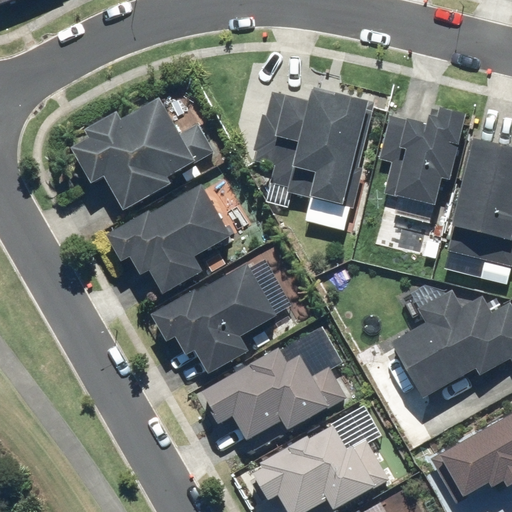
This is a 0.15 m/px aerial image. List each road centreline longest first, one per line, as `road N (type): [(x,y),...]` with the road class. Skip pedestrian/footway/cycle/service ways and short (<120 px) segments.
road 1 (residential): [(0,96),(107,39),(191,8),(272,3),(511,54)]
road 2 (residential): [(186,511),(0,191)]
